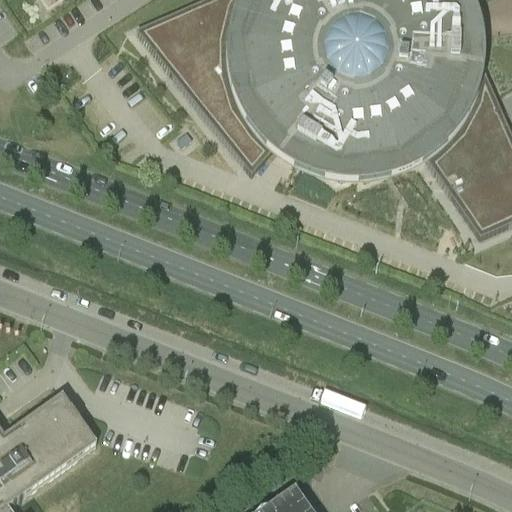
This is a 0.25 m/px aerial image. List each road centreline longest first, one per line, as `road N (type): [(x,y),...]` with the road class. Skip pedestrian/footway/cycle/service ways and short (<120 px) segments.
road 1 (primary): [(0,197),(511,403)]
road 2 (unclassified): [(0,295),(511,499)]
road 3 (primary): [(511,357),(0,154)]
